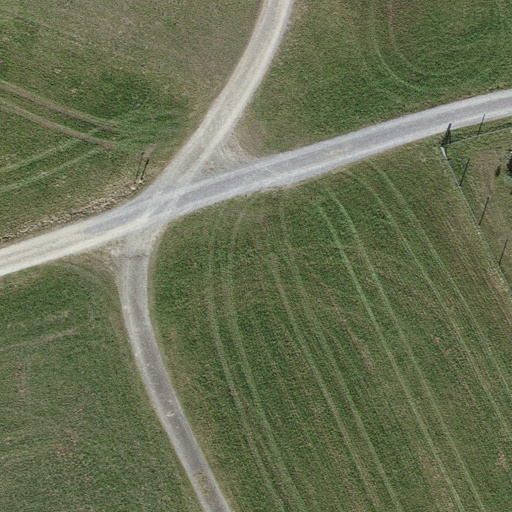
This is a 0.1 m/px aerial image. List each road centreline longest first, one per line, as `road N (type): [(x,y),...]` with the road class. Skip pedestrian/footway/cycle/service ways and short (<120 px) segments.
road 1 (track): [(160,213),(445,119),(511,105)]
road 2 (track): [(228,511),(145,344),(135,277),(160,213)]
road 3 (track): [(284,0),(274,44),(160,213)]
road 4 (track): [(160,213),(0,263)]
